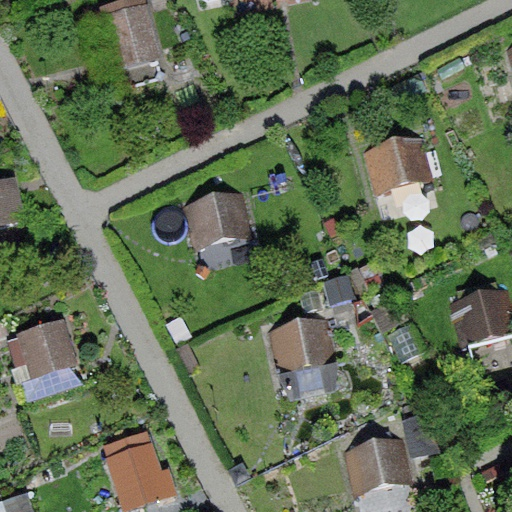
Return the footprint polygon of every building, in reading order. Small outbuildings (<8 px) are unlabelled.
[(147,16),(109,26),(116,56),(155,46),(147,16)] [(425,138),(367,154),(379,201),(438,185),(425,138)] [(15,188),(0,191),(0,216),(6,215),(9,228),(24,224),(15,188)] [(245,196),(185,211),(196,256),(256,242),(245,196)] [(511,298),(511,294),(453,308),(465,353),(511,341),(511,298)] [(331,322),(270,335),(280,381),(341,368),(331,322)] [(63,329),(24,341),(34,371),(73,359),(63,329)] [(407,440),(346,455),(358,502),(419,486),(407,440)] [(152,454),(113,467),(123,496),(162,482),(152,454)]
